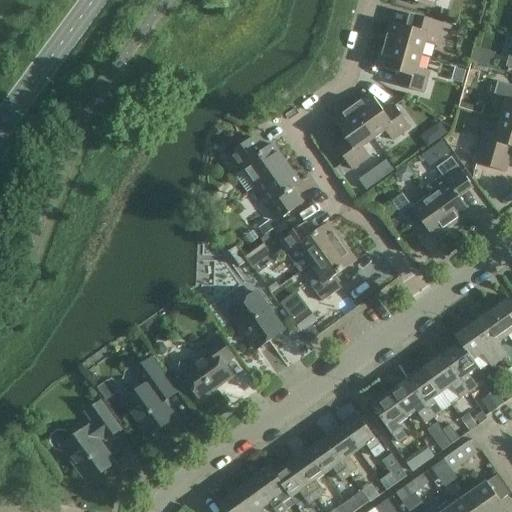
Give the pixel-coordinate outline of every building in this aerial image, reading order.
[(385,45),(422,56),(426,43),(437,46),(443,25),(416,17),(412,29),(391,23),(385,45)] [(418,69),(422,56),(385,45),(379,68),(400,74),(396,86),(416,91),(424,94),(430,73),(418,69)] [(476,48),(472,63),(491,68),(495,54),(476,48)] [(506,99),(500,120),(511,123),(511,85),(508,84),(498,81),(494,95),(506,99)] [(371,94),(352,108),(374,139),(386,131),(393,141),(410,128),(406,121),(394,105),(384,112),(371,94)] [(374,139),(352,108),(333,122),(346,140),(335,147),(352,170),(370,157),(363,147),(374,139)] [(511,123),(500,120),(496,133),(486,130),(476,164),(486,167),(506,173),(511,150),(511,123)] [(436,124),(432,129),(433,135),(437,138),(443,137),(446,133),(446,127),(441,124),(436,124)] [(230,134),(220,141),(227,149),(237,142),(230,134)] [(243,168),(256,186),(286,164),(273,145),(264,151),(254,138),(238,150),(230,155),(240,170),(243,168)] [(412,173),(415,176),(425,169),(417,158),(407,165),(407,166),(412,173)] [(473,188),(457,165),(452,158),(437,168),(443,176),(426,189),(430,196),(430,195),(452,226),(470,213),(459,198),(461,197),(460,196),(459,197),(453,189),(466,180),(472,189),(473,188)] [(286,164),(256,186),(270,205),(266,207),(277,222),(301,204),(292,191),(301,184),(286,164)] [(386,164),(372,172),(378,182),(392,173),(386,164)] [(407,166),(399,171),(404,179),(412,173),(407,166)] [(402,195),(392,202),(381,210),(387,218),(398,210),(408,203),(402,195)] [(430,195),(430,196),(428,197),(412,209),(434,239),(452,226),(430,195)] [(270,220),(258,229),(263,237),(275,228),(270,220)] [(299,273),(310,265),(343,242),(330,224),(315,235),(314,234),(313,235),(314,235),(308,240),(300,229),(280,244),(288,255),(287,256),(299,273)] [(253,231),(245,237),(250,244),(258,239),(253,231)] [(260,240),(242,253),(254,269),(272,257),(260,240)] [(343,242),(310,265),(318,276),(314,279),(312,282),(311,285),(312,286),(314,290),(323,302),(342,288),(334,277),(356,261),(343,242)] [(234,244),(225,251),(230,258),(239,251),(234,244)] [(273,278),(264,284),(270,293),(279,287),(273,278)] [(283,331),(272,315),(256,293),(229,312),(257,350),(283,331)] [(491,312),(509,336),(511,333),(511,302),(509,299),(491,312)] [(304,307),(290,317),(301,332),(315,322),(304,307)] [(509,336),(491,312),(473,324),(500,361),(508,355),(500,342),(509,336)] [(473,324),(456,337),(474,361),(483,354),(491,367),(500,361),(473,324)] [(211,355),(197,364),(197,363),(192,360),(187,359),(182,361),(180,365),(179,369),(181,374),(200,401),(233,378),(224,365),(234,358),(219,337),(206,346),(211,355)] [(474,361),(456,337),(455,337),(460,344),(443,356),(469,392),(478,386),(469,374),(478,367),(474,361)] [(154,346),(153,351),(157,356),(162,357),(166,354),(167,349),(163,344),(158,343),(154,346)] [(425,368),(443,392),(452,386),(461,398),(469,392),(443,356),(425,368)] [(122,402),(136,422),(148,438),(175,419),(157,393),(168,385),(170,388),(171,387),(159,371),(151,360),(133,372),(144,387),(122,402)] [(408,381),(434,417),(451,405),(442,393),(443,392),(425,368),(408,381)] [(108,380),(97,388),(106,401),(117,393),(108,380)] [(390,393),(407,417),(416,411),(425,423),(434,417),(408,381),(390,393)] [(490,414),(503,404),(494,390),(481,400),(490,414)] [(372,406),(383,423),(398,443),(407,436),(398,424),(407,417),(390,393),(372,406)] [(88,428),(62,446),(88,483),(114,464),(98,441),(104,437),(107,440),(120,431),(108,414),(100,403),(87,412),(95,424),(88,428)] [(488,419),(486,416),(483,411),(476,417),(481,424),(488,419)] [(468,414),(460,419),(468,430),(476,425),(468,414)] [(342,427),(358,451),(367,445),(376,457),(384,451),(359,415),(342,427)] [(443,430),(447,437),(452,444),(460,439),(450,425),(443,430)] [(325,439),(351,475),(359,469),(350,457),(358,451),(342,427),(325,439)] [(452,444),(447,437),(440,443),(445,449),(452,444)] [(309,451),(325,474),(333,468),(342,481),(351,475),(325,439),(309,451)] [(453,471),(466,461),(477,453),(469,441),(444,459),(450,467),(453,471)] [(292,463),(317,498),(326,493),(317,480),(325,474),(309,451),(292,463)] [(417,454),(406,462),(413,472),(425,464),(417,454)] [(444,459),(431,468),(437,477),(450,467),(444,459)] [(292,463),(275,474),(297,506),(306,500),(309,504),(317,498),(292,463)] [(296,507),(297,506),(275,474),(271,468),(254,480),(276,511),(287,511),(289,511),(288,511),(295,506),(296,507)] [(381,482),(387,491),(407,476),(401,468),(381,482)] [(410,484),(415,492),(428,483),(423,475),(410,484)] [(276,511),(254,480),(237,492),(251,511),(276,511)] [(475,490),(469,494),(481,511),(505,511),(507,511),(487,482),(475,490)] [(372,484),(362,491),(369,501),(370,502),(380,495),(372,484)] [(410,484),(397,493),(402,501),(415,492),(410,484)] [(369,501),(362,491),(355,496),(362,507),(369,501)] [(251,511),(237,492),(220,504),(225,511),(251,511)] [(455,511),(481,511),(469,494),(452,507),(455,511)] [(388,499),(375,509),(377,511),(387,511),(394,508),(388,499)]
